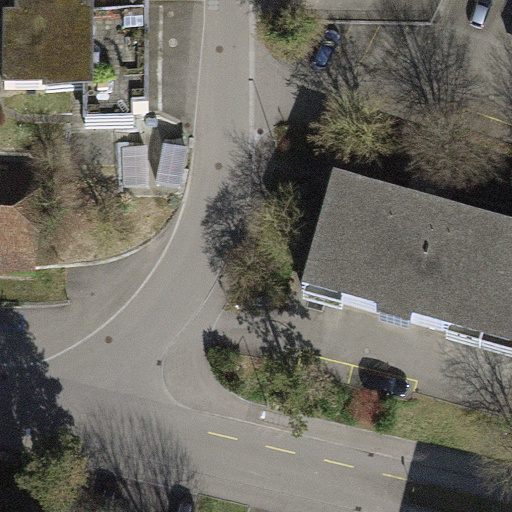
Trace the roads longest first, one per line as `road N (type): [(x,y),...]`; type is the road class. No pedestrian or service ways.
road 1 (residential): [(219,0),(211,181),(187,260),(154,312),(54,408)]
road 2 (residential): [(54,408),(407,491)]
